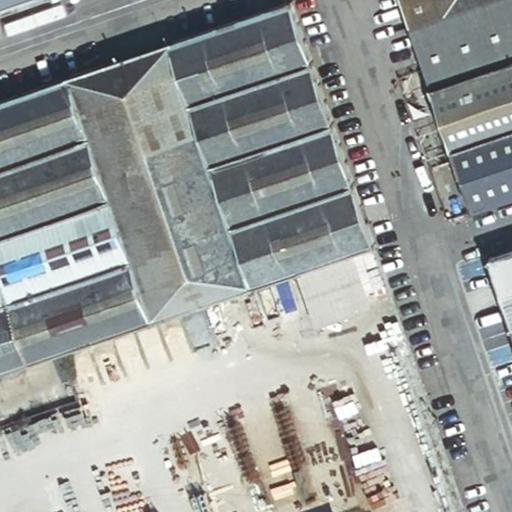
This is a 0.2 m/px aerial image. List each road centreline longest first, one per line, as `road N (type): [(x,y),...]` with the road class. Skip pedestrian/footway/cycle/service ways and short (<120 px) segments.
road 1 (unknown): [(0,502),(148,450),(180,402),(343,349),(357,352),(366,367),(415,511)]
road 2 (unclassified): [(423,256),(341,0)]
road 3 (unclassified): [(507,511),(423,256)]
road 4 (unclassified): [(174,0),(0,57)]
